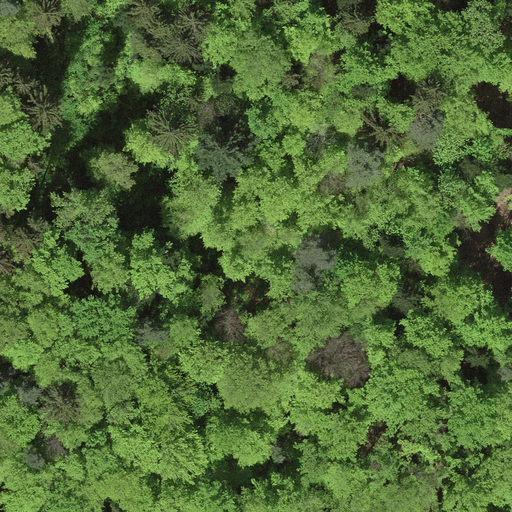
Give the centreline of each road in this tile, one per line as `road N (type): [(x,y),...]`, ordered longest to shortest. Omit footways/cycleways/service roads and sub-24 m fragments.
road 1 (track): [(511,440),(380,416),(0,500)]
road 2 (track): [(511,347),(405,177),(248,0)]
